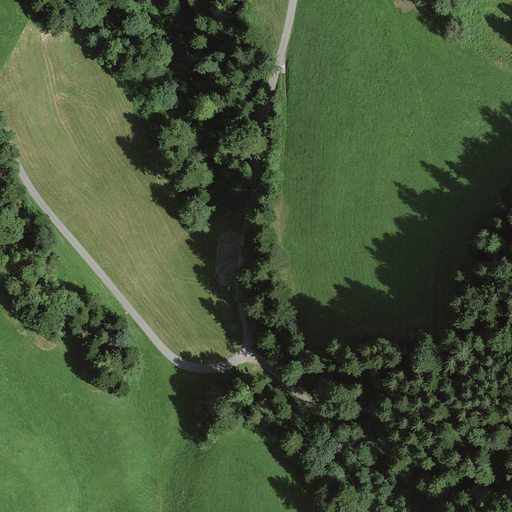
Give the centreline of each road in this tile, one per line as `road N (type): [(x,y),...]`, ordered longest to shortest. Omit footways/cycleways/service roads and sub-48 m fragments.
road 1 (track): [(293,0),(244,244),(248,344),(229,363),(196,368),(161,346),(30,189),(0,127)]
road 2 (track): [(423,511),(248,344)]
